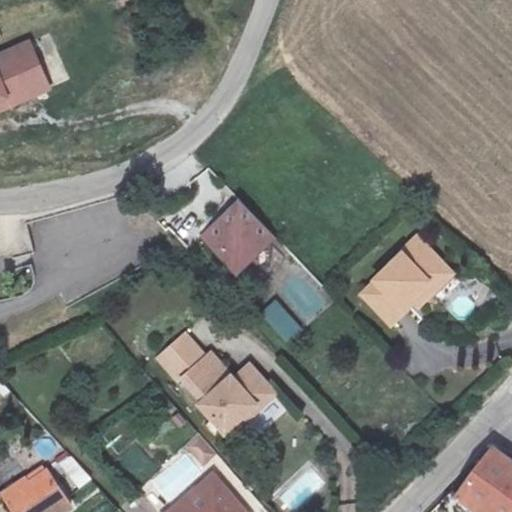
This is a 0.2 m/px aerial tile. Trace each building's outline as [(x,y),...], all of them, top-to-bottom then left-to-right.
[(28,37),(0,51),(0,97),(9,93),(13,101),(51,81),(28,37)] [(224,254),(254,255),(252,242),(274,222),(248,195),(238,205),(231,199),(209,221),(223,238),(224,254)] [(281,230),(274,222),(252,242),(254,255),(281,230)] [(380,274),(367,286),(396,316),(419,293),(423,297),(440,280),(428,268),(444,252),(421,229),(404,246),(405,247),(379,273),(380,274)] [(456,265),(444,252),(428,268),(440,280),(456,265)] [(238,270),(254,255),(224,254),(238,270)] [(303,299),(324,294),(320,271),(298,276),(303,299)] [(277,298),(261,314),(289,342),(305,327),(277,298)] [(251,416),(267,402),(263,398),(278,384),(260,365),(245,378),(221,352),(216,356),(195,333),(170,357),(187,376),(194,377),(215,400),(210,404),(239,434),(254,421),(251,416)] [(285,392),(278,384),(263,398),(267,402),(272,406),(285,392)] [(459,481),(504,511),(511,511),(511,447),(498,439),(459,481)] [(28,510),(28,511),(51,511),(83,484),(54,450),(10,490),(28,510)] [(250,511),(221,476),(177,511),(250,511)]
